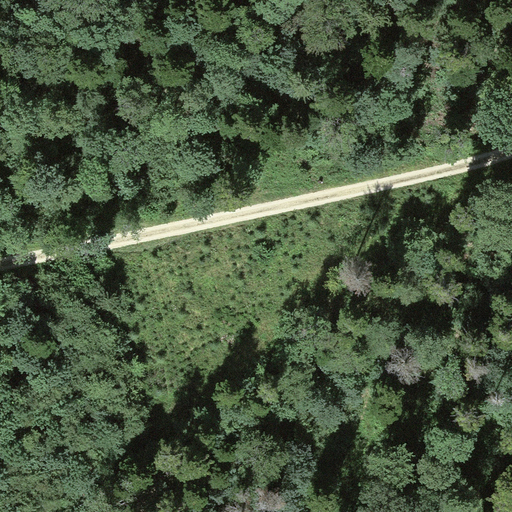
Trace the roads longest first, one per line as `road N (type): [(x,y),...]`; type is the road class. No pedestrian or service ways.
road 1 (track): [(511,149),(449,170),(0,264)]
road 2 (track): [(54,511),(223,386),(449,170)]
